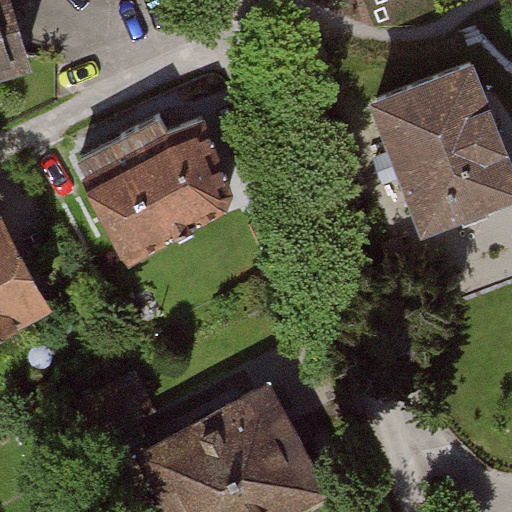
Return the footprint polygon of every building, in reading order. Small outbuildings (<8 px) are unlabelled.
[(16,0),(0,0),(0,58),(32,48),(16,0)] [(511,127),(480,41),(368,83),(418,219),(511,184),(511,127)] [(76,147),(88,169),(170,125),(158,103),(76,147)] [(170,125),(88,169),(128,246),(245,188),(205,109),(170,125)] [(0,318),(51,291),(2,201),(0,202),(0,318)] [(268,387),(137,453),(166,511),(306,511),(326,502),(268,387)]
